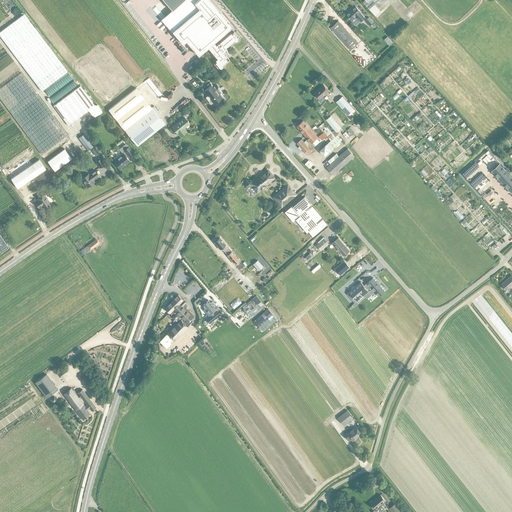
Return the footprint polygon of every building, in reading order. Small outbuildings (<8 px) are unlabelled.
[(163,0),(172,10),(173,10),(182,21),(181,22),(182,23),(172,31),(183,43),(186,41),(187,41),(193,48),(199,55),(205,50),(208,47),(209,48),(217,58),(215,60),(217,61),(214,63),(218,67),(219,67),(220,67),(221,67),(222,66),(222,65),(222,64),(228,59),(221,50),(221,49),(223,51),(224,52),(225,52),(226,51),(227,50),(226,48),(225,47),(234,40),(235,40),(236,40),(237,39),(237,38),(237,37),(238,37),(234,32),(232,34),(231,32),(216,45),(214,42),(216,41),(226,32),(233,26),(210,0),(196,0),(194,2),(191,0),(163,0)] [(378,0),(363,0),(363,1),(369,8),(378,0)] [(355,6),(347,14),(354,22),(358,18),(361,21),(365,17),(361,12),(355,6)] [(21,12),(21,11),(21,10),(20,8),(19,8),(18,7),(16,7),(14,7),(13,8),(12,10),(12,11),(12,12),(12,14),(13,15),(14,16),(16,17),(18,16),(20,15),(21,14),(21,13),(21,12)] [(0,36),(42,92),(68,72),(24,14),(0,32),(0,36)] [(351,49),(359,43),(338,20),(331,27),(351,49)] [(104,47),(76,69),(137,146),(165,124),(104,47)] [(204,64),(199,68),(203,73),(208,69),(204,64)] [(0,87),(0,98),(42,155),(68,135),(21,72),(0,87)] [(214,103),(221,97),(222,98),(219,94),(220,94),(221,92),(219,90),(218,90),(217,91),(212,85),(212,86),(205,92),(204,91),(214,104),(214,103)] [(326,99),(323,96),(330,91),(324,85),(315,93),(321,99),(320,100),(322,102),(326,99)] [(80,86),(54,106),(68,125),(88,111),(89,112),(89,111),(94,118),(103,112),(98,105),(97,104),(96,105),(94,105),(80,86)] [(343,96),(337,101),(349,114),(355,108),(343,96)] [(338,131),(343,127),(332,115),(328,119),(338,131)] [(181,136),(186,132),(183,128),(185,127),(190,124),(188,121),(189,121),(188,120),(187,120),(184,117),(172,127),(177,133),(178,133),(181,136)] [(303,120),(297,126),(311,143),(312,142),(318,148),(322,144),(317,138),(318,137),(303,120)] [(88,150),(93,147),(84,134),(79,138),(88,150)] [(307,145),(308,143),(306,141),(304,142),(301,139),(297,143),(300,146),(298,147),(301,150),(302,149),(308,155),(312,151),(307,145)] [(121,151),(123,154),(115,161),(120,168),(124,165),(124,164),(126,163),(129,160),(127,157),(129,156),(130,157),(134,153),(129,147),(128,147),(126,144),(122,147),(124,149),(121,151)] [(327,167),(333,175),(355,156),(348,148),(335,160),(333,158),(331,160),(332,162),(327,167)] [(48,161),(55,171),(72,159),(65,149),(48,161)] [(36,154),(11,171),(14,176),(11,178),(18,188),(33,178),(37,185),(49,177),(44,170),(46,169),(39,159),(36,154)] [(105,163),(101,158),(96,161),(100,167),(105,163)] [(511,177),(497,162),(490,168),(507,187),(507,190),(508,191),(510,192),(511,190),(511,177)] [(93,179),(99,175),(96,170),(90,174),(89,173),(82,178),(88,186),(94,181),(93,179)] [(267,170),(259,178),(256,177),(252,181),(247,180),(246,185),(252,186),(257,192),(274,177),(267,170)] [(274,197),(282,206),(296,194),(288,185),(274,197)] [(38,199),(38,200),(35,202),(39,208),(42,205),(44,209),(48,206),(50,205),(51,204),(44,194),(38,199)] [(287,212),(294,221),(298,218),(309,232),(311,230),(315,234),(326,224),(322,220),(320,221),(319,220),(321,218),(311,207),(309,208),(308,207),(311,204),(310,202),(309,202),(305,197),(287,212)] [(0,249),(1,251),(8,246),(0,234),(0,249)] [(227,255),(232,251),(228,247),(226,244),(219,237),(217,239),(216,239),(215,240),(215,241),(214,241),(220,249),(222,248),(227,255)] [(328,242),(324,237),(316,244),(320,248),(328,242)] [(350,250),(339,237),(333,243),(344,256),(350,250)] [(90,250),(98,244),(100,242),(97,238),(87,246),(90,250)] [(239,260),(232,251),(227,255),(235,264),(239,260)] [(253,264),(259,271),(263,267),(257,260),(253,264)] [(335,269),(340,275),(349,267),(344,261),(335,269)] [(511,285),(511,275),(501,284),(506,290),(511,285)] [(361,282),(349,292),(357,301),(368,291),(369,292),(370,293),(373,290),(379,296),(385,291),(373,278),(367,283),(368,284),(365,286),(361,282)] [(161,342),(169,348),(175,341),(170,337),(172,335),(176,339),(188,326),(193,320),(191,318),(194,315),(183,305),(186,301),(177,294),(165,308),(172,315),(172,317),(174,319),(177,318),(178,319),(178,321),(179,322),(169,333),(168,335),(161,342)] [(256,297),(243,308),(251,317),(264,306),(256,297)] [(221,314),(214,305),(208,300),(202,305),(205,308),(204,309),(210,316),(207,319),(210,323),(221,314)] [(240,333),(227,344),(235,353),(248,342),(240,333)] [(195,344),(188,336),(186,339),(192,346),(195,344)] [(60,376),(67,370),(64,367),(57,372),(60,376)] [(46,374),(36,382),(47,397),(58,389),(46,374)] [(96,407),(82,389),(78,393),(86,404),(85,405),(71,388),(64,393),(83,419),(90,413),(88,410),(90,408),(92,411),(96,407)] [(347,410),(338,417),(344,425),(353,418),(347,410)] [(348,439),(350,437),(353,440),(357,437),(356,437),(361,433),(361,434),(356,427),(348,433),(347,432),(345,434),(348,439)] [(385,509),(381,504),(385,500),(380,494),(376,498),(374,500),(374,499),(369,503),(375,509),(372,511),(379,511),(381,511),(382,511),(385,509)] [(403,511),(395,503),(392,505),(389,508),(392,511),(403,511)]
